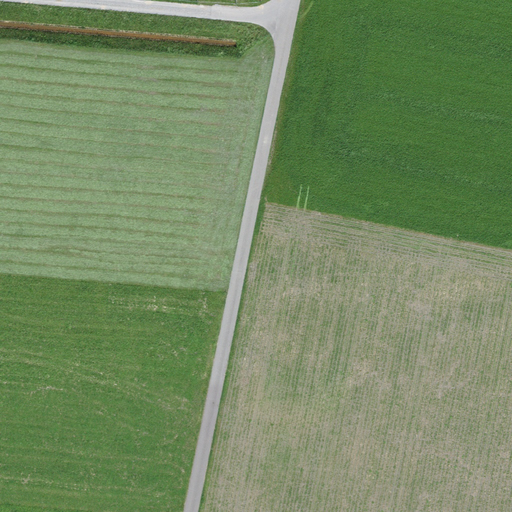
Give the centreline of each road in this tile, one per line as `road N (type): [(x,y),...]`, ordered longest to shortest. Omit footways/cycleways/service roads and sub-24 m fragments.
road 1 (track): [(298,0),(191,511)]
road 2 (track): [(293,27),(0,1)]
